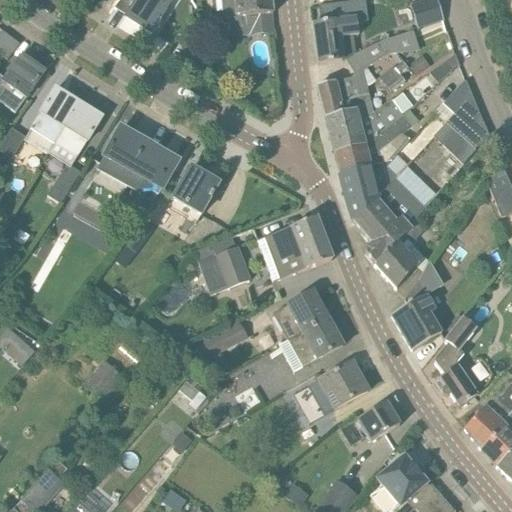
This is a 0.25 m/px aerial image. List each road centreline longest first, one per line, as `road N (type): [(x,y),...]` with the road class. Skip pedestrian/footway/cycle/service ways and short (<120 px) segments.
road 1 (secondary): [(506,511),(423,408),(370,315),(317,184),(297,159)]
road 2 (residential): [(297,159),(153,89),(18,0)]
road 3 (secondary): [(297,159),(302,111),(291,0)]
road 4 (residential): [(511,145),(457,0)]
